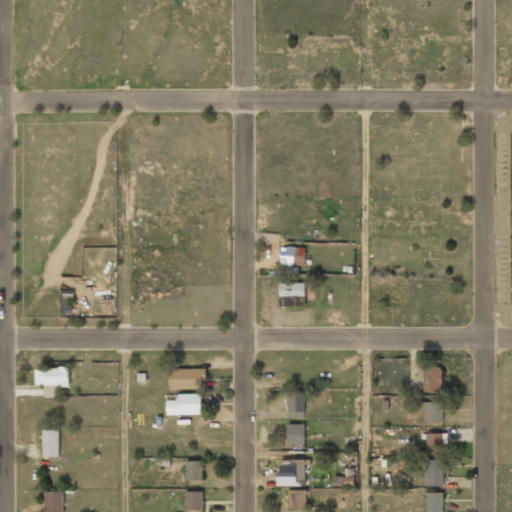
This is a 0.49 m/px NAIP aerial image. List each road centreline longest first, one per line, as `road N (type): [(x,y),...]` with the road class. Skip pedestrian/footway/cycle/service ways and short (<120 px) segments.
road 1 (residential): [(511,100),(0,103)]
road 2 (residential): [(484,511),(483,0)]
road 3 (residential): [(243,511),(244,0)]
road 4 (residential): [(3,511),(3,0)]
road 5 (residential): [(511,339),(0,339)]
